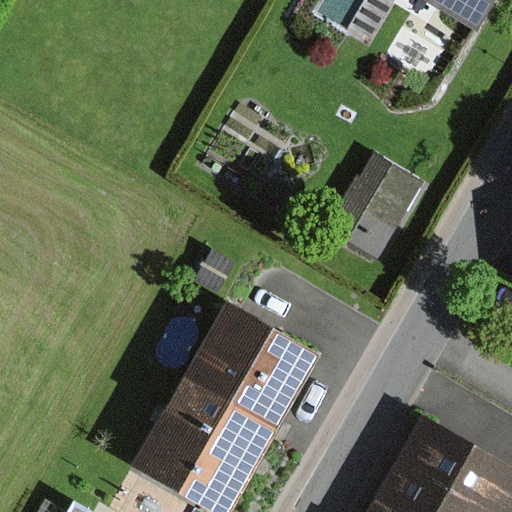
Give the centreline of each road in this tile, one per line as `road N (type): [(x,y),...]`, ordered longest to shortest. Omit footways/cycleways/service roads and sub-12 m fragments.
road 1 (residential): [(328,511),(435,330)]
road 2 (residential): [(435,330),(511,197)]
